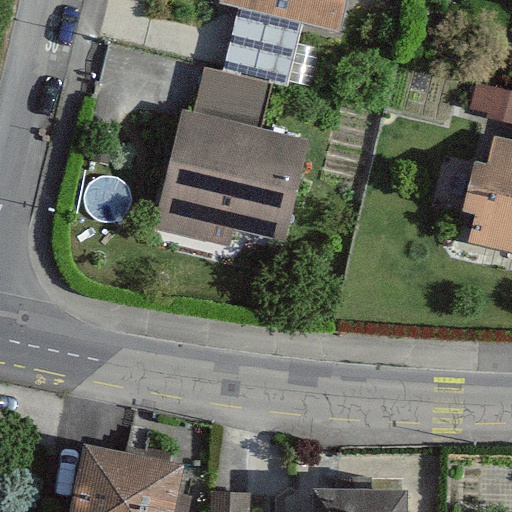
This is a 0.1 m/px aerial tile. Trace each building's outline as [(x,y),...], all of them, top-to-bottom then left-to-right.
[(220,0),(338,27),(344,0),(220,0)] [(511,82),(480,75),(472,110),(511,118),(511,82)] [(304,141),(179,113),(157,211),(282,239),(304,141)] [(511,143),(492,139),(470,240),(511,248),(511,143)] [(167,511),(177,466),(85,447),(71,511),(167,511)] [(212,511),(253,511),(253,483),(213,483),(212,511)] [(403,511),(403,491),(314,489),(313,511),(403,511)]
